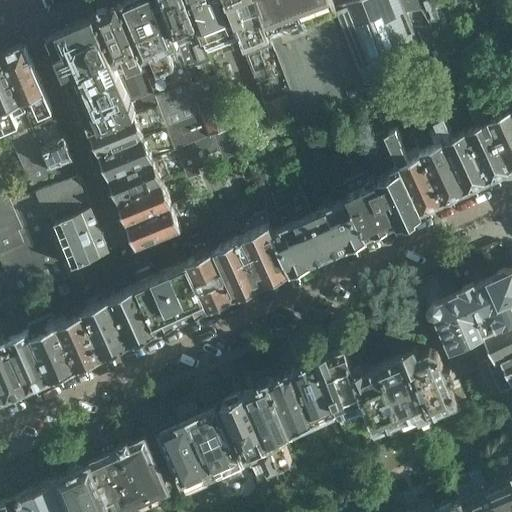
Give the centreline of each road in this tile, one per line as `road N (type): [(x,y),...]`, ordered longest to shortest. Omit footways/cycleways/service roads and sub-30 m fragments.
road 1 (residential): [(0,426),(511,203)]
road 2 (residential): [(124,253),(18,0)]
